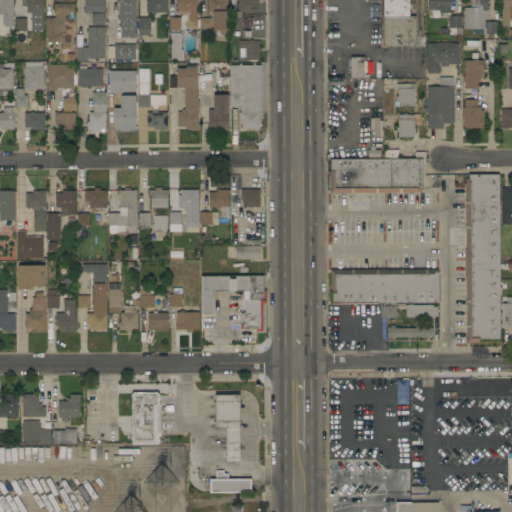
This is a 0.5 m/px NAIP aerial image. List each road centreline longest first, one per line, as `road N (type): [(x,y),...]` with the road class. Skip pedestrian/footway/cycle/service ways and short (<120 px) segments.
road 1 (primary): [(298,364),(295,57)]
road 2 (residential): [(0,364),(298,364)]
road 3 (residential): [(0,163),(296,163)]
road 4 (residential): [(298,364),(511,363)]
